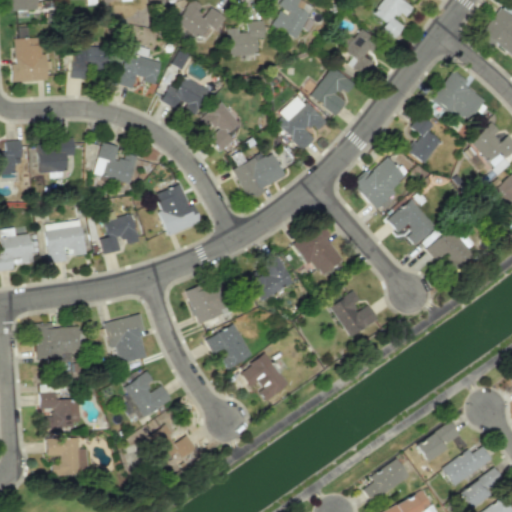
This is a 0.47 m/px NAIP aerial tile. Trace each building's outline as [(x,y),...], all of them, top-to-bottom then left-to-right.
[(7,0),(8,10),(35,8),(34,0),(7,0)] [(206,7),(200,16),(194,12),(198,5),(190,0),(186,0),(171,23),(195,38),(204,25),(213,30),(221,17),(206,7)] [(276,0),(265,25),(293,38),(298,28),(305,31),(311,17),(292,8),(295,0),(276,0)] [(382,22),(377,30),(390,39),(400,25),(391,18),(396,12),(402,16),(409,6),(400,0),(378,0),(369,13),(382,22)] [(511,18),(496,7),(477,33),(511,59),(511,58),(511,18)] [(252,38),(260,37),(259,20),(243,21),(243,28),(223,29),(224,56),(253,54),(252,38)] [(44,79),(43,53),(37,53),(36,37),(10,38),(12,64),(8,64),(9,81),(44,79)] [(157,62),(143,58),(146,48),(135,46),(136,41),(125,38),(113,84),(129,88),(131,77),(152,82),(157,62)] [(67,78),(84,78),(84,69),(104,69),(105,47),(69,45),(67,78)] [(350,83),(327,66),(305,96),(331,115),(342,101),(332,95),(337,88),(343,93),(350,83)] [(204,89),(180,76),(173,89),(165,85),(157,100),(171,108),(176,99),(184,103),(181,109),(191,114),(204,89)] [(321,122),(294,94),(275,112),(281,118),(274,125),(298,149),(310,138),(302,129),(307,124),(313,129),(321,122)] [(229,141),(223,133),(235,123),(217,101),(192,121),(216,151),(229,141)] [(429,125),(415,114),(406,127),(413,133),(401,149),(420,163),(437,141),(424,131),(429,125)] [(484,161),(495,150),(502,158),(511,148),(511,143),(504,134),(496,141),(491,135),(495,131),(487,122),(466,141),(484,161)] [(35,144),(34,169),(63,170),(63,155),(70,155),(71,138),(54,138),(54,145),(35,144)] [(0,172),(0,173),(19,173),(18,139),(0,140),(0,172)] [(133,156),(116,151),(117,147),(98,142),(90,174),(126,183),(133,156)] [(228,168),(244,200),(262,191),(260,186),(281,176),(269,152),(258,158),(256,154),(228,168)] [(372,208),(391,190),(388,188),(401,176),(383,157),(365,173),(362,170),(349,183),(372,208)] [(511,180),(506,174),(487,190),(511,219),(511,218),(511,180)] [(165,234),(197,221),(190,204),(185,206),(176,183),(149,194),(165,234)] [(382,220),(396,235),(399,232),(410,245),(431,225),(406,198),(382,220)] [(99,253),(117,250),(115,240),(122,239),(123,243),(134,241),(128,214),(100,220),(104,236),(96,238),(99,253)] [(42,223),(45,261),(62,260),(61,249),(68,248),(69,255),(80,254),(78,220),(42,223)] [(340,258),(315,224),(288,244),(304,265),(308,262),(317,274),(340,258)] [(469,254),(445,227),(420,248),(431,260),(439,254),(452,269),(469,254)] [(287,285),(275,254),(257,261),(262,273),(246,280),(254,299),(287,285)] [(181,291),(194,323),(220,313),(207,280),(181,291)] [(345,337),(374,319),(363,302),(358,305),(349,290),(325,305),(345,337)] [(103,321),(113,363),(142,356),(136,332),(139,331),(135,313),(103,321)] [(74,326),(48,327),(48,322),(31,323),(33,361),(68,359),(67,351),(75,351),(74,326)] [(248,355),(230,323),(201,339),(209,353),(215,350),(224,367),(248,355)] [(235,372),(247,387),(251,384),(263,400),(284,383),(261,352),(235,372)] [(140,416),(167,399),(158,384),(148,391),(143,384),(149,380),(143,370),(120,385),(140,416)] [(51,399),(51,391),(36,392),(36,408),(48,408),(48,415),(41,416),(42,427),(75,425),(74,398),(51,399)] [(421,460),(457,436),(446,420),(410,444),(421,460)] [(192,450),(183,434),(171,441),(161,425),(143,436),(163,468),(192,450)] [(83,468),(83,448),(75,448),(74,437),(42,438),(43,455),(55,455),(55,463),(47,464),(48,474),(76,474),(76,469),(83,468)] [(438,467),(449,485),(487,460),(477,446),(467,453),(465,449),(438,467)] [(366,476),(369,481),(358,489),(368,502),(405,475),(392,458),(366,476)] [(482,487),(497,479),(492,469),(452,490),(462,508),(486,495),(482,487)] [(416,511),(427,507),(419,491),(373,511),(416,511)] [(511,511),(511,492),(475,511),(511,511)]
